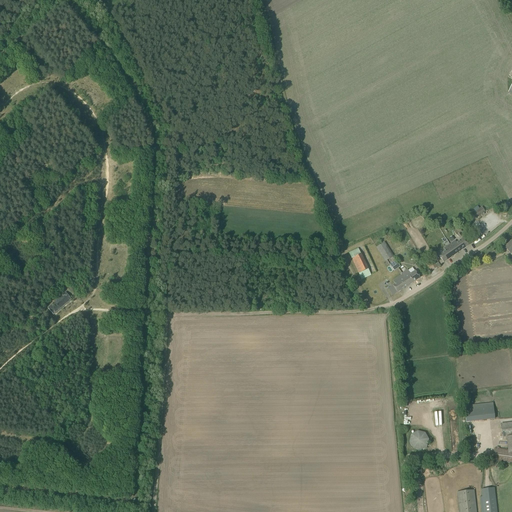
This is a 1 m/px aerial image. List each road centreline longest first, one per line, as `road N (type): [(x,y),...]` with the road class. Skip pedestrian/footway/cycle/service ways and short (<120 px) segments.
road 1 (track): [(256,0),(339,247),(358,290),(383,306),(163,313),(152,511)]
road 2 (track): [(0,370),(73,307),(163,313),(177,150),(230,0)]
road 3 (track): [(0,111),(31,83),(49,82),(71,90),(101,133),(95,289),(73,307)]
road 4 (track): [(0,432),(64,439),(91,423),(95,289)]
road 5 (unclassified): [(394,305),(511,222)]
